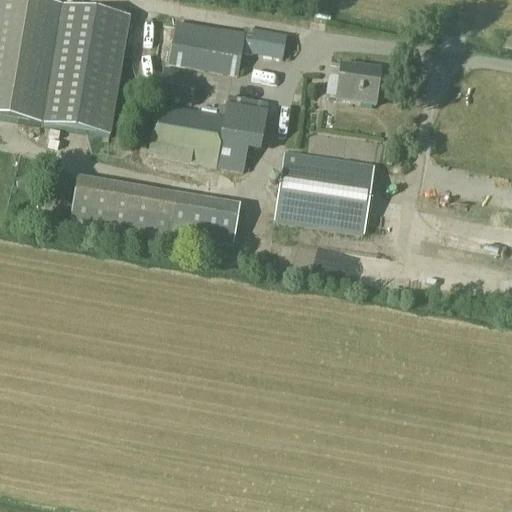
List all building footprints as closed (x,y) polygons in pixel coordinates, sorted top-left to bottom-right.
[(0,0),(0,122),(42,129),(61,11),(0,0)] [(61,11),(42,129),(109,140),(128,22),(61,11)] [(237,79),(240,56),(243,37),(174,27),(167,67),(237,79)] [(244,30),(243,37),(240,56),(281,63),(286,36),(244,30)] [(335,100),(335,104),(374,109),(379,74),(340,69),(338,80),(327,79),(324,99),(335,100)] [(163,71),(158,102),(191,108),(195,86),(177,82),(179,74),(163,71)] [(148,158),(243,175),(247,154),(258,156),(268,107),(229,100),(225,122),(157,109),(148,158)] [(284,158),(275,225),(364,238),(374,170),(284,158)] [(71,178),(63,224),(231,251),(238,205),(71,178)] [(26,179),(16,180),(17,189),(27,187),(26,179)]
